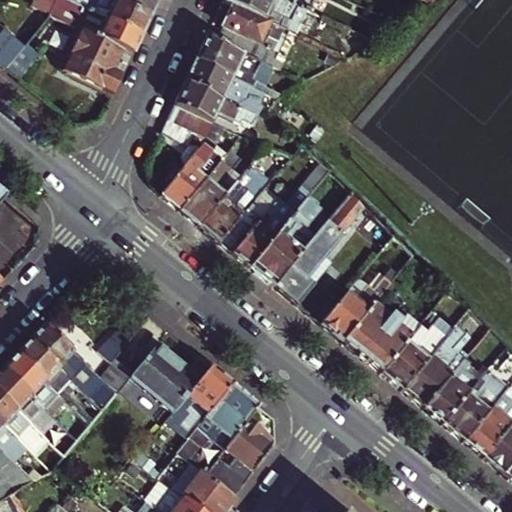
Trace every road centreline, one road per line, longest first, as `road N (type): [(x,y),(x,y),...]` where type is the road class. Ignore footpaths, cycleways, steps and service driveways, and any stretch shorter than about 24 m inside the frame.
road 1 (tertiary): [(102,215),(338,407)]
road 2 (residential): [(190,0),(86,201)]
road 3 (tertiary): [(338,407),(466,511)]
road 4 (residential): [(0,326),(102,215)]
road 5 (residential): [(259,511),(338,407)]
